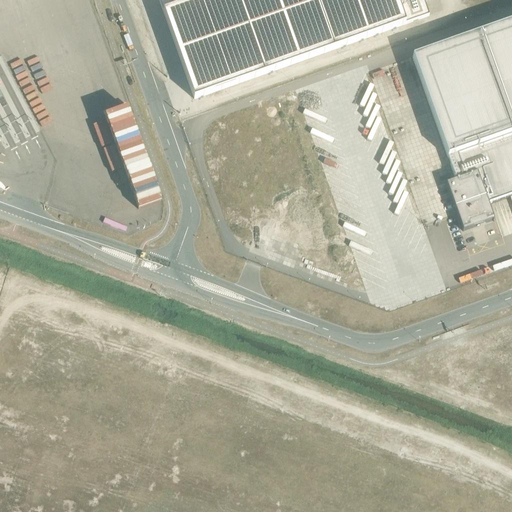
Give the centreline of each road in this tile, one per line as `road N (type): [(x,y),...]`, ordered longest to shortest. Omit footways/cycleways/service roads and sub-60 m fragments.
road 1 (unclassified): [(173,266),(188,207),(118,0)]
road 2 (unclassified): [(296,319),(375,343),(511,296)]
road 3 (unclassified): [(40,225),(168,281)]
road 4 (unclassified): [(173,266),(40,225)]
road 5 (unclassified): [(296,319),(173,266)]
road 6 (unclassified): [(168,281),(296,319)]
